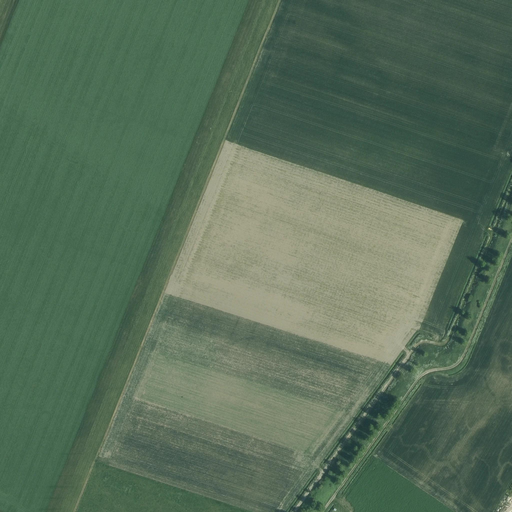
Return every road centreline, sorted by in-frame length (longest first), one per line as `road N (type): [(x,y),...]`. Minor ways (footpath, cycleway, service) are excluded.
road 1 (track): [(291,511),(415,342),(449,338),(511,185)]
road 2 (track): [(511,233),(460,359),(418,375),(319,511)]
